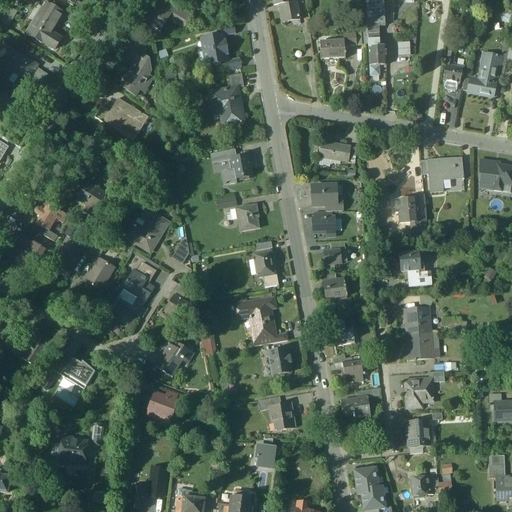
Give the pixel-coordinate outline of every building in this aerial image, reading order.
[(61,0),(69,4),(68,6),(77,12),(81,7),(76,4),(78,0),(61,0)] [(165,0),(162,0),(153,16),(151,15),(144,28),(157,36),(167,21),(183,31),(192,17),(165,0)] [(272,0),(274,9),(280,8),(283,23),(299,19),(295,0),(272,0)] [(366,0),(367,12),(367,29),(369,47),(369,50),(377,50),(377,44),(379,44),(379,29),(385,29),(382,0),(366,0)] [(64,18),(46,7),(43,12),(45,13),(61,23),(64,18)] [(1,25),(9,30),(17,15),(9,11),(1,25)] [(61,23),(45,13),(37,26),(35,25),(27,37),(46,49),(46,48),(52,38),(61,23)] [(233,29),(217,32),(218,40),(223,39),(223,40),(234,38),(233,29)] [(356,37),(343,38),(343,44),(344,44),(344,49),(356,48),(356,37)] [(61,43),(52,38),(46,48),(55,53),(61,43)] [(218,40),(202,43),(204,56),(226,52),(223,40),(223,39),(218,40)] [(510,41),(504,39),(502,50),(508,51),(510,41)] [(343,44),(320,45),(321,63),(345,62),(345,58),(346,58),(346,56),(345,56),(344,49),(344,44),(343,44)] [(146,54),(133,46),(122,63),(131,68),(129,71),(125,78),(126,79),(121,88),(127,92),(126,93),(136,99),(143,87),(148,90),(153,83),(148,80),(151,76),(149,64),(142,60),(146,54)] [(397,46),(398,59),(410,58),(409,46),(397,46)] [(377,50),(369,50),(369,69),(379,69),(386,68),(385,49),(377,50)] [(508,51),(502,50),(500,61),(500,62),(506,63),(508,51)] [(226,52),(204,56),(206,69),(217,67),(218,76),(225,74),(223,66),(228,65),(228,64),(226,52)] [(12,53),(0,71),(0,78),(6,83),(11,74),(28,85),(29,85),(37,72),(38,70),(12,53)] [(454,57),(448,56),(445,68),(452,69),(454,57)] [(495,60),(486,58),(483,72),(480,72),(478,84),(470,82),(470,83),(468,95),(476,97),(476,98),(492,101),(500,62),(500,61),(497,60),(495,59),(495,60)] [(239,62),(228,64),(228,65),(223,66),(225,74),(240,72),(239,62)] [(506,63),(500,62),(497,76),(503,77),(506,63)] [(452,69),(445,68),(443,84),(457,87),(459,87),(462,71),(452,69)] [(379,69),(369,69),(370,79),(379,79),(379,69)] [(37,72),(29,85),(28,85),(25,90),(31,93),(42,75),(37,72)] [(241,78),(229,80),(231,92),(239,91),(239,92),(244,91),(241,78)] [(457,87),(444,84),(443,91),(445,93),(454,95),(456,93),(457,87)] [(231,92),(209,96),(211,109),(220,108),(224,132),(243,128),(239,105),(241,104),(239,92),(239,91),(231,92)] [(10,105),(1,99),(0,100),(0,122),(7,127),(17,112),(19,114),(23,108),(12,102),(10,105)] [(148,121),(118,102),(110,115),(106,123),(106,124),(117,130),(118,129),(120,126),(138,137),(148,121)] [(110,115),(101,110),(95,121),(104,127),(106,124),(106,123),(110,115)] [(0,145),(0,165),(9,151),(0,145)] [(351,152),(321,147),(321,149),(320,149),(319,152),(320,152),(319,162),(348,167),(349,164),(351,152)] [(351,152),(349,164),(355,165),(357,153),(351,152)] [(235,154),(211,159),(212,167),(232,164),(231,163),(237,162),(235,154)] [(237,162),(231,163),(232,164),(233,174),(235,183),(236,183),(251,180),(248,160),(237,162)] [(461,162),(443,164),(443,166),(428,167),(427,167),(428,179),(430,197),(442,196),(441,183),(462,181),(463,184),(464,184),(463,180),(461,162)] [(495,165),(479,163),(479,192),(493,193),(497,170),(494,169),(495,165)] [(428,165),(420,166),(421,180),(428,179),(427,167),(428,167),(428,165)] [(511,170),(497,168),(497,170),(493,193),(501,194),(502,187),(511,188),(511,170)] [(233,174),(223,176),(225,189),(237,187),(236,183),(235,183),(233,174)] [(87,187),(78,202),(91,211),(87,218),(97,224),(111,202),(87,187)] [(336,190),(312,191),(312,210),(326,209),(333,209),(333,207),(333,200),(337,199),(336,190)] [(423,200),(416,200),(416,204),(417,204),(418,214),(424,214),(423,200)] [(234,201),(216,204),(218,213),(235,210),(234,201)] [(416,204),(395,205),(396,217),(399,217),(400,227),(411,226),(411,229),(419,228),(418,214),(417,204),(416,204)] [(333,209),(326,209),(327,216),(331,216),(342,215),(342,208),(341,206),(333,207),(333,209)] [(67,220),(48,208),(43,215),(40,220),(36,227),(46,234),(49,235),(57,223),(63,227),(67,220)] [(256,209),(236,213),(238,222),(240,235),(259,232),(257,221),(258,220),(256,209)] [(143,233),(130,225),(121,239),(150,257),(168,227),(152,218),(143,233)] [(315,223),(312,223),(313,238),(335,237),(334,222),(331,222),(315,223)] [(49,235),(46,234),(43,239),(55,246),(58,240),(49,235)] [(99,244),(92,240),(85,250),(92,255),(99,244)] [(39,251),(22,241),(16,251),(38,265),(44,255),(45,254),(39,251)] [(84,253),(67,243),(55,263),(62,267),(60,270),(70,277),(84,253)] [(106,249),(99,244),(92,255),(99,259),(106,249)] [(182,245),(172,262),(182,268),(189,257),(187,248),(182,245)] [(271,245),(256,248),(257,254),(272,252),(271,245)] [(52,252),(42,246),(39,251),(45,254),(44,255),(48,258),(52,252)] [(38,265),(16,251),(8,263),(31,277),(38,265)] [(344,253),(324,255),(325,269),(340,268),(340,265),(345,264),(344,253)] [(271,255),(254,258),(257,281),(263,280),(274,278),(271,255)] [(405,256),(403,258),(399,258),(400,267),(401,267),(401,276),(408,275),(418,274),(418,277),(424,276),(423,267),(419,267),(419,258),(418,258),(418,256),(410,257),(409,256),(405,256)] [(98,262),(84,285),(94,291),(96,288),(102,292),(115,272),(98,262)] [(157,275),(146,268),(141,278),(140,278),(148,283),(151,285),(157,275)] [(483,280),(491,283),(496,275),(487,271),(483,280)] [(141,278),(134,273),(125,287),(127,288),(124,293),(137,301),(138,302),(139,306),(143,309),(155,291),(147,286),(148,283),(140,278),(141,278)] [(418,274),(408,275),(409,287),(421,286),(421,289),(431,288),(429,276),(424,276),(418,277),(418,274)] [(274,278),(263,280),(265,291),(278,289),(277,277),(274,278)] [(335,277),(323,278),(324,286),(336,284),(335,277)] [(324,286),(323,287),(327,307),(335,305),(335,302),(346,300),(343,283),(336,284),(324,286)] [(188,294),(178,288),(172,298),(174,299),(175,299),(183,303),(188,294)] [(137,301),(124,293),(120,300),(133,309),(137,301)] [(183,303),(175,299),(174,299),(164,315),(182,326),(192,310),(183,303)] [(274,302),(232,310),(234,323),(249,320),(250,322),(251,323),(254,343),(275,339),(271,312),(275,311),(274,302)] [(429,312),(404,314),(406,338),(431,336),(429,312)] [(343,320),(330,322),(331,329),(345,327),(343,320)] [(460,323),(443,322),(442,329),(454,330),(454,332),(460,332),(460,323)] [(331,329),(330,329),(334,350),(343,348),(342,345),(354,343),(351,326),(345,327),(331,329)] [(431,336),(406,338),(408,364),(433,362),(433,361),(439,361),(438,355),(432,355),(431,336)] [(286,337),(275,339),(254,343),(256,350),(276,346),(288,344),(286,337)] [(21,362),(20,362),(39,374),(54,349),(36,338),(21,362)] [(11,340),(4,350),(9,353),(16,343),(11,340)] [(20,346),(13,357),(21,362),(27,351),(20,346)] [(171,354),(167,351),(155,370),(172,381),(175,376),(172,371),(174,367),(177,369),(181,362),(183,364),(183,363),(188,366),(194,357),(191,355),(183,350),(176,346),(171,354)] [(278,353),(268,355),(272,379),(291,375),(290,367),(291,366),(290,359),(288,360),(287,352),(278,353)] [(73,363),(63,357),(52,374),(63,380),(73,363)] [(217,385),(212,357),(207,358),(212,386),(217,385)] [(345,358),(333,360),(334,368),(343,366),(345,366),(345,362),(345,358)] [(360,363),(352,364),(352,361),(345,362),(345,366),(343,366),(343,371),(345,381),(352,379),(353,386),(363,384),(362,378),(363,378),(363,379),(365,378),(365,377),(367,377),(366,367),(361,368),(360,363)] [(81,368),(73,363),(63,380),(62,381),(84,394),(95,376),(83,366),(81,368)] [(449,367),(434,368),(434,376),(444,375),(450,375),(449,367)] [(429,383),(404,384),(406,412),(419,411),(418,403),(434,402),(432,386),(444,385),(444,382),(429,383)] [(379,391),(357,395),(358,402),(368,400),(368,401),(380,399),(379,391)] [(178,398),(167,394),(164,401),(175,405),(178,398)] [(156,398),(147,420),(158,424),(160,419),(169,423),(175,405),(164,401),(156,398)] [(279,400),(258,404),(259,412),(269,410),(281,407),(279,400)] [(358,402),(341,404),(344,419),(353,418),(353,422),(371,419),(368,401),(368,400),(358,402)] [(511,405),(493,406),(494,423),(511,422),(511,405)] [(281,407),(269,410),(272,427),(277,426),(278,434),(295,431),(291,406),(281,407)] [(421,423),(407,424),(408,436),(407,436),(408,450),(422,450),(427,449),(426,436),(430,436),(430,423),(429,423),(421,423)] [(103,430),(95,429),(92,448),(100,449),(103,430)] [(73,442),(63,441),(59,466),(84,469),(87,447),(72,445),(73,442)] [(263,449),(258,448),(256,460),(259,461),(258,470),(272,471),(273,456),(279,457),(280,451),(271,450),(272,442),(263,442),(263,449)] [(441,465),(441,477),(451,476),(451,465),(441,465)] [(504,468),(489,468),(489,481),(495,481),(495,480),(505,480),(504,468)] [(151,472),(148,499),(162,501),(165,474),(151,472)] [(375,472),(355,475),(358,497),(361,497),(363,511),(373,511),(379,511),(385,510),(382,489),(378,490),(375,472)] [(0,495),(7,497),(9,481),(1,480),(1,474),(0,473),(0,495)] [(444,486),(438,486),(438,497),(451,496),(449,478),(444,478),(444,486)] [(433,479),(411,481),(412,501),(419,500),(419,498),(433,497),(432,489),(431,489),(431,487),(434,487),(433,479)] [(511,479),(505,480),(495,480),(495,481),(496,504),(511,503),(511,479)] [(144,489),(131,487),(130,494),(143,496),(144,489)] [(186,494),(179,493),(176,511),(182,511),(184,500),(185,500),(186,494)] [(130,494),(129,494),(127,511),(132,511),(142,511),(145,496),(143,496),(130,494)] [(235,494),(234,500),(231,500),(230,510),(229,511),(250,511),(252,502),(243,501),(244,495),(235,494)] [(185,500),(184,500),(182,511),(202,511),(204,503),(198,502),(199,497),(191,496),(191,501),(185,500)]
